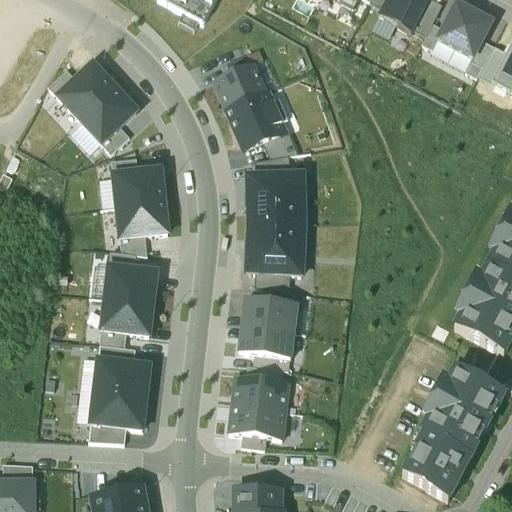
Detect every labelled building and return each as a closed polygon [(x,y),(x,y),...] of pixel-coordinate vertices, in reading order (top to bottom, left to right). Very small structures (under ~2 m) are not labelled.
[(157,0),(156,5),(202,29),(217,0),(157,0)] [(329,0),(353,12),(358,1),(358,0),(329,0)] [(381,15),(389,0),(373,0),(369,7),(369,9),(381,15)] [(431,0),(389,0),(381,15),(377,22),(411,39),(412,36),(429,4),(431,0)] [(429,4),(412,36),(424,43),(442,11),(429,4)] [(490,27),(456,9),(442,34),(437,45),(472,63),(481,45),(490,27)] [(437,45),(442,34),(432,29),(421,50),(431,55),(437,45)] [(493,51),(481,45),(472,63),(464,77),(476,83),(477,81),(493,51)] [(511,46),(506,58),(490,88),(511,99),(511,46)] [(490,88),(506,58),(493,51),(477,81),(490,88)] [(225,68),(230,79),(251,70),(262,65),(258,54),(225,68)] [(230,79),(212,87),(224,114),(263,98),(251,70),(230,79)] [(57,103),(79,126),(114,94),(92,71),(76,86),(57,103)] [(47,93),(57,103),(76,86),(66,75),(47,93)] [(114,94),(79,126),(101,150),(119,132),(136,117),(114,94)] [(224,114),(242,156),(262,148),(285,138),(285,137),(280,128),(286,125),(278,104),(271,107),(267,96),(263,98),(224,114)] [(119,132),(101,150),(110,160),(129,142),(119,132)] [(285,138),(262,148),(268,164),(287,161),(297,159),(287,136),(285,137),(285,138)] [(254,167),(254,183),(291,182),(287,161),(268,164),(254,167)] [(110,167),(112,181),(137,178),(136,164),(110,167)] [(112,181),(115,213),(163,208),(163,207),(160,175),(137,178),(112,181)] [(254,183),(247,183),(248,231),(302,229),(301,181),(291,182),(254,183)] [(163,208),(115,213),(119,245),(144,242),(167,239),(163,208)] [(511,218),(509,217),(489,256),(494,258),(480,283),(476,281),(455,319),(460,321),(452,334),(484,350),(485,354),(492,358),(497,357),(502,360),(510,347),(504,343),(510,332),(511,332),(511,218)] [(300,281),(302,229),(248,231),(246,279),(254,279),(289,281),(300,281)] [(144,242),(119,245),(120,259),(135,261),(147,263),(144,242)] [(109,258),(108,273),(133,276),(135,261),(120,259),(109,258)] [(108,273),(104,305),(152,310),(156,279),(133,276),(108,273)] [(289,281),(254,279),(253,294),(261,294),(289,298),(289,281)] [(260,306),(295,311),(297,299),(289,298),(261,294),(260,306)] [(241,332),(292,338),(295,311),(260,306),(244,304),(241,332)] [(152,310),(104,305),(100,336),(126,339),(148,342),(152,310)] [(292,338),(241,332),(237,359),(253,361),(289,365),(292,338)] [(126,339),(100,336),(98,352),(124,355),(126,339)] [(98,352),(97,366),(133,370),(134,356),(124,355),(98,352)] [(288,377),(289,365),(253,361),(252,373),(288,377)] [(93,398),(141,403),(142,389),(147,389),(148,372),(133,370),(97,366),(93,398)] [(424,494),(447,506),(460,480),(456,478),(465,463),(468,465),(476,451),(471,448),(477,436),(483,439),(490,425),(484,423),(490,410),(496,413),(504,400),(498,397),(496,393),(489,389),(484,390),(454,373),(447,386),(443,384),(422,422),(426,425),(419,438),(422,440),(401,480),(425,493),(424,494)] [(234,383),(231,411),(284,417),(287,390),(234,383)] [(139,418),(141,403),(93,398),(89,430),(125,434),(141,436),(143,419),(139,418)] [(231,411),(227,440),(241,441),(265,444),(281,446),(284,417),(231,411)] [(125,434),(89,430),(87,448),(123,449),(125,434)] [(265,444),(241,441),(240,453),(264,456),(265,444)] [(2,469),(2,488),(32,488),(31,471),(2,469)] [(0,511),(32,511),(32,488),(2,488),(0,488),(0,511)] [(87,502),(89,511),(147,511),(144,493),(87,502)] [(279,511),(280,495),(233,493),(233,511),(279,511)]
